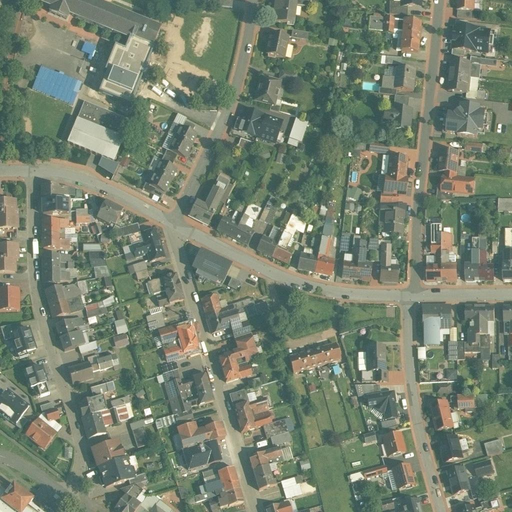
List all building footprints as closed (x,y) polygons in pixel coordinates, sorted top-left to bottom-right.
[(93,0),(39,0),(39,3),(51,8),(49,13),(66,20),(69,15),(133,41),(116,83),(134,90),(151,48),(152,49),(160,29),(93,2),(93,0)] [(272,0),(272,6),(274,6),(272,23),(291,25),(293,7),(304,8),(304,0),(272,0)] [(474,0),(458,0),(458,12),(474,12),(474,0)] [(402,3),(389,3),(389,16),(407,17),(407,8),(402,7),(402,3)] [(474,12),(458,12),(458,18),(474,20),(474,12)] [(384,20),(369,19),(368,32),(383,33),(384,20)] [(403,35),(419,37),(421,23),(384,20),(383,33),(403,35)] [(481,26),(466,25),(465,33),(464,32),(464,33),(455,32),(453,51),(472,53),(473,42),(479,43),(481,26)] [(303,33),(292,31),(291,39),(302,40),(303,33)] [(288,38),(270,34),(266,55),(268,56),(268,57),(275,58),(275,57),(284,59),(288,38)] [(419,37),(403,35),(401,52),(417,54),(419,37)] [(82,52),(93,56),(96,47),(85,43),(82,52)] [(401,59),(387,58),(386,65),(400,66),(401,59)] [(498,62),(482,60),(481,66),(497,68),(498,62)] [(471,64),(452,62),(450,77),(471,79),(472,65),(471,65),(471,64)] [(479,66),(472,65),(471,79),(478,80),(479,66)] [(74,105),(82,82),(41,68),(33,91),(74,105)] [(415,71),(398,69),(397,80),(384,78),(383,89),(396,91),(412,92),(415,71)] [(296,76),(281,72),(280,79),(295,83),(296,76)] [(471,79),(450,77),(448,92),(467,94),(468,93),(469,93),(469,91),(471,79)] [(280,83),(261,78),(255,101),(271,105),(274,106),(277,98),(275,97),(276,91),(278,91),(280,83)] [(486,93),(469,91),(469,93),(468,93),(467,94),(466,99),(485,101),(486,93)] [(396,97),(395,97),(393,109),(407,111),(408,98),(396,97)] [(83,100),(66,141),(116,161),(132,120),(83,100)] [(460,112),(456,115),(448,114),(446,134),(457,135),(457,136),(477,139),(478,131),(483,132),(486,112),(480,111),(480,108),(461,106),(460,112)] [(407,111),(393,109),(393,110),(385,109),(384,121),(392,122),(391,129),(408,131),(410,111),(407,111)] [(260,116),(245,111),(238,132),(253,137),(253,136),(254,137),(255,135),(259,136),(258,138),(259,138),(259,139),(274,144),(281,123),(266,118),(265,118),(263,123),(259,122),(261,117),(260,116)] [(195,127),(185,121),(182,128),(192,133),(195,127)] [(182,128),(174,124),(168,136),(175,139),(191,147),(197,135),(192,133),(182,128)] [(191,147),(175,139),(170,151),(169,151),(178,155),(185,159),(191,147)] [(253,144),(241,139),(237,151),(248,155),(253,144)] [(389,147),(371,144),(370,152),(388,154),(389,147)] [(483,146),(466,144),(465,151),(482,153),(483,146)] [(178,155),(169,151),(170,151),(167,150),(164,156),(175,161),(178,155)] [(459,153),(442,151),(442,152),(441,152),(441,158),(440,172),(439,172),(446,173),(455,174),(457,174),(457,173),(456,173),(459,153)] [(175,161),(164,156),(161,162),(172,167),(175,161)] [(407,159),(390,157),(388,178),(405,180),(405,179),(407,159)] [(161,162),(155,174),(170,181),(176,170),(172,167),(161,162)] [(474,181),(454,179),(455,174),(446,173),(445,178),(444,177),(443,189),(442,192),(454,193),(473,195),(474,181)] [(170,181),(155,174),(149,185),(149,186),(156,189),(164,193),(170,181)] [(219,177),(205,206),(197,202),(189,217),(208,227),(219,204),(220,202),(228,185),(230,182),(229,182),(228,185),(218,179),(219,177)] [(405,180),(388,178),(386,177),(384,194),(398,196),(405,196),(407,180),(405,179),(405,180)] [(149,185),(146,184),(142,190),(153,196),(156,189),(149,186),(149,185)] [(228,185),(220,202),(224,204),(233,187),(228,185)] [(58,189),(58,187),(42,187),(42,188),(43,201),(64,200),(64,196),(68,196),(68,188),(58,189)] [(359,202),(361,191),(349,188),(347,199),(359,202)] [(454,193),(442,192),(443,189),(438,188),(436,202),(453,202),(454,193)] [(164,193),(156,189),(153,196),(161,200),(164,193)] [(398,196),(384,194),(381,193),(380,205),(397,204),(398,196)] [(64,200),(43,201),(43,215),(69,214),(69,207),(65,207),(65,201),(69,201),(69,200),(64,201),(64,200)] [(511,200),(499,200),(498,213),(511,213),(511,200)] [(219,204),(208,227),(212,229),(224,205),(224,204),(220,202),(219,204)] [(3,203),(0,203),(0,229),(2,229),(2,230),(17,230),(17,214),(15,214),(15,203),(3,203)] [(123,211),(105,203),(97,218),(98,218),(98,220),(109,226),(110,224),(115,227),(123,211)] [(247,208),(240,204),(236,213),(239,215),(239,214),(243,216),(247,208)] [(322,236),(330,238),(336,207),(322,204),(319,215),(326,217),(322,236)] [(397,204),(380,205),(380,212),(385,212),(385,211),(396,212),(397,204)] [(251,209),(247,208),(243,216),(248,219),(253,222),(257,213),(251,209)] [(269,213),(264,210),(259,221),(265,223),(269,213)] [(135,218),(123,211),(115,227),(120,230),(130,227),(135,218)] [(396,212),(385,211),(385,212),(384,234),(402,235),(404,212),(396,212)] [(239,215),(234,223),(239,225),(243,216),(239,214),(239,215)] [(248,219),(243,216),(239,225),(243,228),(248,219)] [(234,223),(224,218),(217,231),(232,239),(239,225),(234,223)] [(68,222),(43,222),(43,223),(43,236),(64,235),(64,230),(68,229),(68,222)] [(130,227),(120,230),(123,238),(140,233),(138,224),(130,227)] [(99,225),(93,227),(96,235),(97,237),(102,235),(99,225)] [(243,228),(239,225),(232,239),(247,247),(254,233),(243,228)] [(286,228),(281,225),(278,233),(278,234),(278,233),(283,236),(286,228)] [(157,230),(141,235),(143,244),(139,246),(139,244),(122,249),(124,256),(133,253),(161,245),(157,230)] [(278,234),(274,243),(279,245),(283,236),(278,233),(278,234)] [(64,241),(64,235),(43,236),(43,250),(69,249),(69,241),(64,241)] [(279,245),(272,258),(288,265),(294,252),(290,250),(283,247),(287,238),(283,236),(279,245)] [(442,236),(432,236),(432,244),(442,244),(442,236)] [(451,236),(442,236),(442,244),(442,283),(456,283),(456,266),(449,266),(449,254),(451,254),(451,236)] [(274,243),(263,238),(256,251),(272,258),(279,245),(274,243)] [(294,241),(287,238),(283,247),(290,250),(294,241)] [(342,238),(340,251),(348,252),(350,239),(342,238)] [(330,241),(321,239),(321,241),(320,249),(324,250),(328,251),(330,241)] [(360,240),(354,239),(353,239),(351,258),(353,258),(353,264),(357,264),(359,251),(360,242),(360,240)] [(321,241),(312,240),(311,247),(314,248),(315,248),(320,249),(321,241)] [(369,243),(360,242),(359,251),(365,252),(368,253),(369,243)] [(486,243),(480,243),(480,260),(480,282),(494,282),(494,266),(486,266),(486,243)] [(435,266),(427,266),(427,283),(442,283),(442,244),(432,244),(432,254),(435,254),(435,266)] [(161,245),(133,253),(135,259),(143,257),(142,256),(147,255),(149,264),(165,259),(161,245)] [(2,248),(0,247),(0,260),(14,261),(17,261),(17,248),(2,248)] [(390,247),(382,247),(382,252),(382,256),(390,256),(390,247)] [(231,266),(200,251),(192,269),(197,271),(195,276),(215,285),(217,281),(222,283),(231,266)] [(511,252),(506,253),(506,254),(509,254),(509,266),(503,266),(503,283),(511,282),(511,252)] [(133,253),(126,255),(127,261),(135,259),(133,253)] [(313,257),(301,255),(298,270),(314,273),(318,258),(313,257)] [(390,256),(382,256),(381,263),(381,267),(388,267),(388,263),(389,263),(389,260),(390,256)] [(44,271),(65,271),(65,265),(73,265),(69,265),(69,257),(43,257),(43,271),(44,271)] [(322,259),(318,258),(314,273),(331,277),(334,262),(322,259)] [(104,259),(96,259),(97,262),(95,262),(95,268),(107,267),(104,259)] [(0,260),(0,273),(14,274),(14,261),(0,260)] [(473,266),(466,266),(466,282),(480,282),(480,260),(473,261),(473,266)] [(145,262),(133,266),(135,274),(147,270),(145,262)] [(353,264),(343,263),(342,279),(356,280),(357,264),(353,264)] [(362,265),(357,264),(356,280),(370,282),(371,266),(362,265)] [(95,268),(93,269),(95,280),(110,277),(107,267),(95,268)] [(381,267),(380,282),(397,283),(398,267),(397,267),(388,267),(381,267)] [(147,270),(135,274),(138,282),(149,278),(147,270)] [(65,271),(44,271),(44,284),(59,284),(59,282),(69,282),(69,274),(65,274),(65,271)] [(176,275),(161,279),(150,283),(154,295),(165,292),(180,288),(176,275)] [(231,279),(227,286),(235,290),(239,282),(231,279)] [(72,288),(62,290),(62,288),(46,292),(50,306),(77,298),(81,297),(80,293),(77,291),(73,292),(72,288)] [(180,288),(165,292),(166,297),(169,305),(183,300),(184,301),(180,288)] [(0,311),(19,311),(18,291),(0,291),(0,311)] [(217,296),(201,301),(207,320),(207,321),(255,306),(253,299),(225,308),(225,309),(221,311),(217,296)] [(166,297),(157,299),(159,308),(170,305),(169,305),(166,297)] [(77,298),(50,306),(54,319),(78,312),(78,310),(83,309),(81,303),(79,304),(77,298)] [(105,308),(116,305),(113,298),(103,301),(105,308)] [(103,302),(85,307),(87,313),(99,310),(105,308),(103,302)] [(255,306),(207,321),(207,320),(211,335),(239,326),(237,319),(239,316),(244,314),(245,317),(257,313),(255,306)] [(451,307),(424,308),(424,324),(425,344),(439,344),(439,329),(451,329),(451,307)] [(480,307),(466,307),(466,324),(471,324),(471,331),(470,331),(470,344),(465,344),(465,354),(481,354),(481,352),(480,337),(480,308),(480,307)] [(494,307),(480,308),(480,337),(488,337),(488,323),(494,323),(494,307)] [(99,310),(87,313),(89,319),(101,316),(99,310)] [(161,313),(146,318),(148,325),(163,320),(161,313)] [(80,319),(56,326),(56,327),(60,339),(80,333),(78,328),(83,327),(80,319)] [(124,320),(114,323),(118,335),(128,332),(124,320)] [(163,320),(148,325),(149,332),(165,327),(163,320)] [(176,327),(159,332),(164,347),(180,342),(195,338),(191,325),(176,330),(176,327)] [(32,328),(11,335),(20,365),(41,358),(32,328)] [(248,328),(232,332),(235,340),(250,335),(248,328)] [(80,333),(60,339),(63,351),(64,352),(78,348),(78,345),(87,342),(85,335),(81,336),(80,333)] [(116,349),(130,346),(127,334),(113,337),(116,349)] [(250,335),(235,340),(236,346),(252,341),(251,335),(250,335)] [(488,337),(480,337),(481,352),(490,352),(490,337),(488,337)] [(195,338),(180,342),(184,355),(198,351),(195,338)] [(108,340),(96,344),(97,349),(98,351),(101,350),(101,353),(111,350),(108,340)] [(252,341),(236,346),(238,351),(232,353),(232,354),(218,358),(222,371),(237,366),(236,362),(237,361),(238,366),(247,363),(258,360),(252,341)] [(164,347),(157,349),(159,354),(169,351),(171,360),(184,356),(184,355),(180,342),(164,347)] [(78,348),(80,355),(97,349),(96,344),(95,343),(78,348)] [(458,343),(448,343),(449,361),(458,361),(458,343)] [(336,345),(324,349),(328,364),(340,360),(336,345)] [(385,372),(384,348),(367,348),(367,372),(367,373),(385,372)] [(324,349),(312,352),(317,367),(328,364),(324,349)] [(312,352),(301,355),(305,371),(317,367),(312,352)] [(301,355),(289,359),(294,374),(305,371),(301,355)] [(95,356),(87,359),(89,364),(90,368),(98,366),(97,362),(95,356)] [(97,362),(98,366),(99,369),(99,370),(100,372),(113,367),(110,358),(97,362)] [(176,363),(165,367),(167,374),(177,371),(178,371),(176,363)] [(71,378),(99,369),(98,366),(90,368),(89,364),(69,371),(71,378)] [(48,366),(25,374),(34,401),(57,393),(48,366)] [(237,366),(222,371),(226,383),(234,381),(235,382),(240,381),(239,379),(240,379),(241,379),(238,371),(237,366)] [(240,370),(238,371),(241,379),(240,379),(240,380),(251,377),(248,368),(240,370)] [(99,369),(71,378),(73,385),(93,379),(91,372),(99,370),(99,369)] [(167,374),(162,376),(164,383),(179,379),(177,371),(167,374)] [(385,372),(367,373),(367,372),(361,373),(362,384),(388,383),(387,372),(385,372)] [(191,381),(181,384),(180,381),(170,384),(175,399),(210,388),(206,375),(199,377),(198,374),(190,376),(191,381)] [(259,379),(247,383),(249,389),(261,385),(259,379)] [(106,385),(91,389),(93,397),(108,393),(106,385)] [(381,395),(380,386),(363,386),(364,398),(368,398),(381,395)] [(210,388),(175,399),(170,400),(172,408),(173,408),(174,412),(188,408),(198,405),(199,405),(213,401),(210,388)] [(234,409),(248,405),(244,392),(230,396),(234,409)] [(6,393),(0,400),(0,414),(16,427),(22,418),(29,410),(6,393)] [(381,395),(368,398),(369,409),(384,406),(386,421),(396,419),(392,394),(381,395)] [(479,396),(480,408),(489,407),(488,395),(479,396)] [(474,396),(451,397),(451,404),(454,404),(455,411),(465,410),(466,413),(475,413),(475,409),(474,396)] [(103,397),(78,405),(82,419),(107,411),(103,397)] [(128,398),(111,404),(113,410),(116,409),(123,406),(129,405),(129,404),(128,398)] [(266,400),(248,405),(234,409),(237,421),(279,408),(277,403),(267,406),(266,400)] [(448,403),(430,407),(436,432),(454,428),(448,403)] [(129,405),(123,406),(127,418),(132,416),(129,405)] [(123,406),(116,409),(120,423),(128,421),(127,418),(123,406)] [(188,408),(174,412),(178,425),(192,420),(188,408)] [(279,408),(237,421),(241,434),(256,429),(266,426),(266,425),(271,424),(269,418),(283,413),(281,408),(279,408)] [(82,419),(88,440),(106,434),(104,428),(113,425),(113,426),(121,424),(120,423),(116,409),(113,410),(107,411),(82,419)] [(56,410),(45,413),(48,423),(59,419),(56,410)] [(27,422),(22,418),(16,427),(21,430),(27,422)] [(56,435),(38,420),(26,435),(44,450),(56,435)] [(178,425),(177,425),(178,431),(194,426),(192,420),(178,425)] [(221,426),(196,433),(194,426),(178,431),(184,451),(187,450),(225,438),(221,426)] [(143,427),(132,431),(138,449),(149,445),(143,427)] [(281,428),(268,432),(270,439),(283,435),(281,428)] [(283,435),(270,439),(273,447),(291,441),(288,434),(283,435)] [(374,434),(363,437),(365,444),(376,441),(374,434)] [(400,434),(383,438),(388,458),(405,453),(400,434)] [(225,438),(187,450),(189,456),(195,455),(196,460),(206,457),(207,460),(208,460),(207,457),(213,456),(214,458),(229,454),(225,438)] [(457,438),(439,442),(443,456),(442,456),(444,462),(445,464),(463,459),(457,438)] [(501,440),(485,445),(488,457),(504,453),(501,440)] [(117,443),(92,451),(98,469),(99,468),(123,460),(117,443)] [(280,450),(264,454),(249,459),(253,471),(268,467),(283,462),(280,450)] [(123,460),(99,468),(106,489),(128,481),(133,480),(133,478),(127,459),(123,460)] [(207,460),(199,463),(202,473),(214,470),(211,459),(208,460),(207,460)] [(300,463),(302,471),(311,469),(309,461),(300,463)] [(490,462),(475,466),(478,478),(494,473),(490,462)] [(268,467),(253,471),(259,492),(276,486),(274,482),(273,482),(268,467)] [(385,467),(374,470),(376,477),(386,474),(385,467)] [(408,467),(393,471),(387,473),(392,491),(398,489),(398,490),(414,486),(408,467)] [(234,469),(219,474),(221,482),(222,482),(222,483),(225,495),(240,490),(234,469)] [(465,469),(448,474),(454,496),(471,491),(465,469)] [(374,470),(363,473),(365,480),(376,477),(374,470)] [(145,474),(133,478),(133,480),(128,481),(130,487),(135,486),(147,481),(145,474)] [(294,480),(281,483),(283,490),(296,486),(294,480)] [(222,483),(200,489),(202,496),(207,495),(208,500),(225,495),(222,483)] [(33,500),(13,485),(9,491),(7,494),(5,492),(3,495),(5,496),(2,499),(1,501),(15,511),(23,511),(28,506),(33,500)] [(4,489),(0,486),(0,511),(15,511),(1,501),(2,499),(3,495),(5,492),(9,491),(9,490),(5,487),(4,489)] [(130,487),(122,490),(131,496),(129,497),(135,502),(143,492),(135,486),(130,487)] [(240,490),(225,495),(229,506),(229,507),(244,503),(240,490)] [(129,497),(126,495),(120,503),(118,502),(113,508),(115,509),(114,511),(115,511),(136,511),(141,506),(135,502),(129,497)] [(225,495),(208,500),(211,511),(229,506),(225,495)] [(492,496),(478,499),(480,506),(482,506),(482,505),(494,502),(492,496)] [(154,497),(147,499),(144,502),(140,507),(146,511),(151,511),(156,507),(160,502),(154,497)] [(392,501),(380,504),(382,511),(394,509),(392,501)] [(420,511),(418,501),(401,505),(403,511),(420,511)] [(494,502),(482,505),(482,506),(484,511),(496,509),(494,502)]
